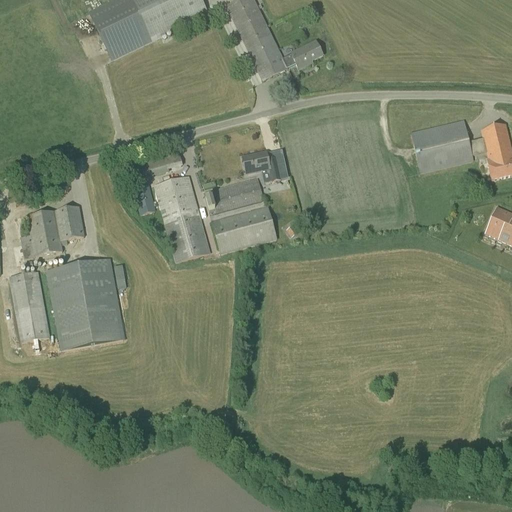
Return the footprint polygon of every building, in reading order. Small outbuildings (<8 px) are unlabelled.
[(116,0),(87,13),(111,64),(209,17),(200,0),(116,0)] [(283,60),(252,0),(242,0),(225,8),(262,84),(288,72),(287,70),(295,66),(298,73),(310,67),(309,65),(323,58),(315,43),(290,55),(290,56),(283,60)] [(410,135),(414,149),(415,155),(420,175),(474,163),(472,158),(486,155),(482,140),(469,143),(464,124),(464,123),(410,135)] [(511,178),(511,154),(505,127),(481,133),(482,140),(486,155),(488,162),(487,162),(488,168),(487,168),(491,184),(511,178)] [(268,162),(266,153),(242,159),(246,177),(269,172),(271,184),(281,182),(276,160),(268,162)] [(130,184),(167,174),(163,158),(125,168),(130,184)] [(175,266),(210,256),(189,179),(153,188),(175,266)] [(265,207),(264,204),(258,180),(203,195),(215,238),(220,258),(277,242),(267,207),(265,207)] [(140,218),(155,214),(149,188),(133,192),(140,218)] [(16,209),(25,208),(24,201),(15,202),(16,209)] [(63,254),(62,248),(67,247),(66,243),(85,240),(79,209),(26,219),(30,238),(20,240),(24,262),(63,254)] [(511,216),(496,210),(485,236),(497,242),(511,248),(511,216)] [(293,230),(292,228),(286,232),(291,240),(297,236),(297,235),(300,234),(296,228),(293,230)] [(61,354),(124,342),(109,261),(46,272),(61,354)] [(118,293),(126,292),(122,269),(114,270),(118,293)] [(21,345),(50,340),(38,274),(9,279),(21,345)]
